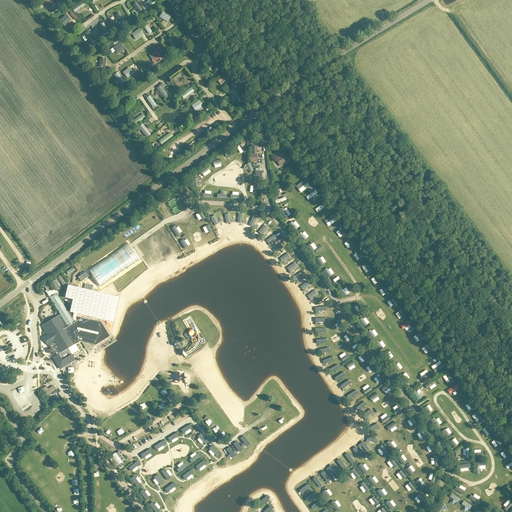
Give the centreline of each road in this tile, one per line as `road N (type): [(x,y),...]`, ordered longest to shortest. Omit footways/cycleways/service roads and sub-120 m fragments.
road 1 (unclassified): [(0,304),(286,89),(430,0)]
road 2 (track): [(511,428),(268,102)]
road 3 (unknown): [(87,511),(75,438),(89,430),(114,445),(181,403),(204,407)]
road 4 (track): [(194,0),(268,102)]
